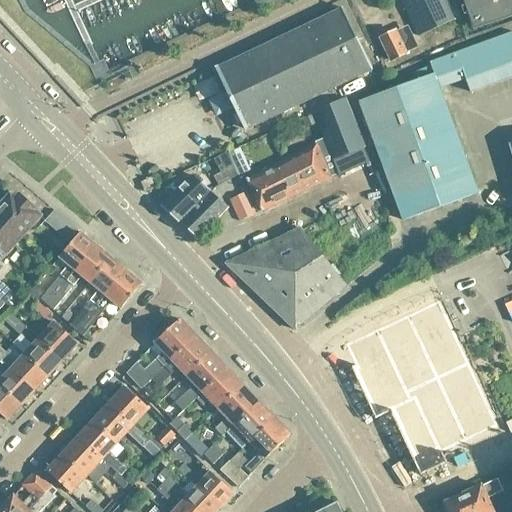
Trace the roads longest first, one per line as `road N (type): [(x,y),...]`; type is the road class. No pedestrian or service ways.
road 1 (unknown): [(267,364),(494,188),(475,108)]
road 2 (unclassified): [(0,479),(182,271)]
road 3 (tertiary): [(182,271),(27,107)]
road 4 (residential): [(182,271),(369,184)]
road 5 (tertiary): [(316,423),(182,271)]
